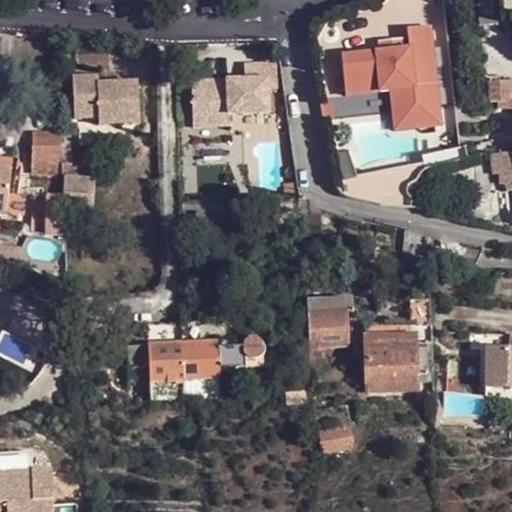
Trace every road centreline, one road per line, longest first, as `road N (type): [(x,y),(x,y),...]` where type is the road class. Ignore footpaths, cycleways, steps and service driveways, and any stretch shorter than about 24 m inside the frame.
road 1 (residential): [(511,239),(466,238),(322,199),(292,8)]
road 2 (residential): [(0,12),(164,18),(292,8)]
